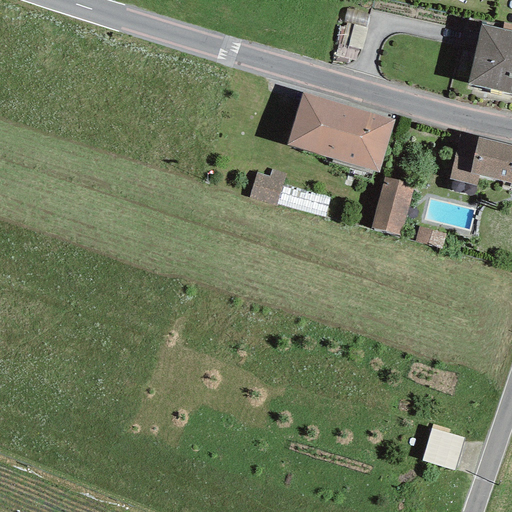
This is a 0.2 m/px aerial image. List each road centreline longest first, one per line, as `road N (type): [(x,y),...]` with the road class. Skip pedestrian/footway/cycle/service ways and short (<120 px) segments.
road 1 (tertiary): [(511,127),(57,0)]
road 2 (unclassified): [(511,392),(471,511)]
